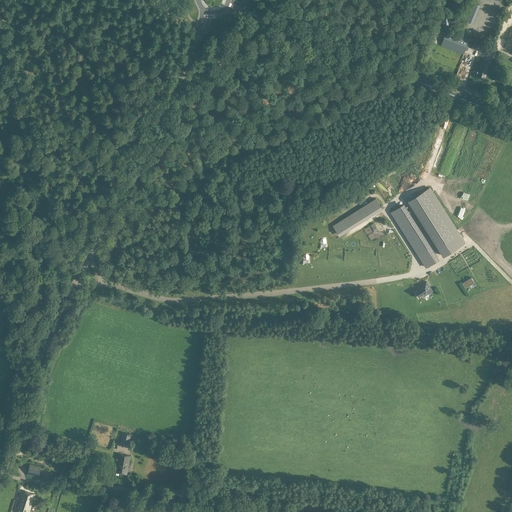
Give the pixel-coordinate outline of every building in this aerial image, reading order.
[(473,24),(480,5),(468,0),(461,19),(473,24)] [(464,55),(470,39),(447,30),(440,46),(464,55)] [(471,48),(487,55),(489,49),(474,42),(471,48)] [(465,64),(467,59),(438,48),(436,54),(439,55),(438,59),(441,60),(441,58),(445,59),(445,57),(456,61),(457,58),(463,60),(462,63),(465,64)] [(474,75),(485,80),(492,62),(481,58),(474,75)] [(389,188),(392,193),(397,190),(399,193),(402,191),(400,188),(405,184),(402,180),(394,185),(392,182),(389,184),(391,187),(389,188)] [(384,181),(377,186),(388,203),(392,201),(390,198),(393,196),(388,188),(389,188),(384,181)] [(444,256),(464,243),(429,188),(409,200),(444,256)] [(375,199),(333,226),(339,235),(381,209),(375,199)] [(402,205),(391,212),(426,267),(437,260),(402,205)] [(388,223),(382,228),(385,232),(391,227),(388,223)] [(474,282),(471,277),(462,283),(465,288),(474,282)] [(418,287),(413,290),(418,298),(422,295),(423,297),(433,291),(426,280),(417,286),(418,287)] [(132,434),(122,432),(119,443),(129,446),(132,434)] [(130,457),(119,455),(116,472),(127,474),(130,457)] [(38,477),(41,466),(30,464),(27,475),(38,477)] [(29,511),(35,494),(22,490),(16,511),(15,511),(29,511)]
